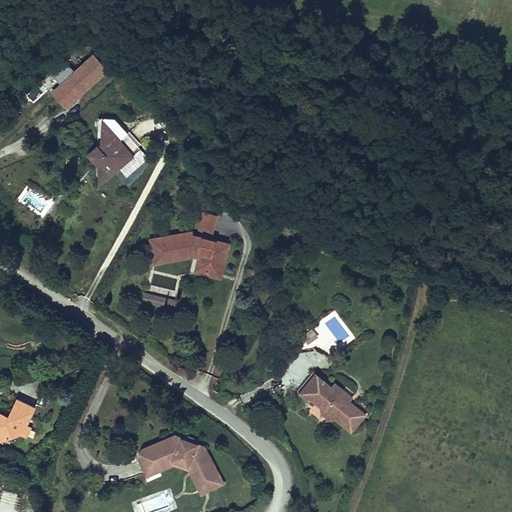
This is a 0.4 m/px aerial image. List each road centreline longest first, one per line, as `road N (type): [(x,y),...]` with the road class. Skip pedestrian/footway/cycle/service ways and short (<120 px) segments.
road 1 (residential): [(268,511),(280,475),(264,444),(0,261)]
road 2 (track): [(349,511),(421,305),(422,274)]
road 3 (unknown): [(156,158),(77,310)]
